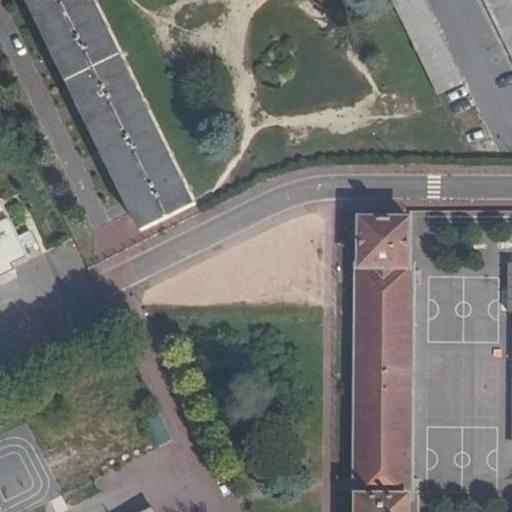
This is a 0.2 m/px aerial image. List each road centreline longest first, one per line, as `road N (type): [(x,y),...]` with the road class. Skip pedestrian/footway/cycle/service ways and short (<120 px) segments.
road 1 (unclassified): [(511,185),(317,185),(111,281),(228,511)]
road 2 (unknown): [(75,511),(181,455),(188,434)]
